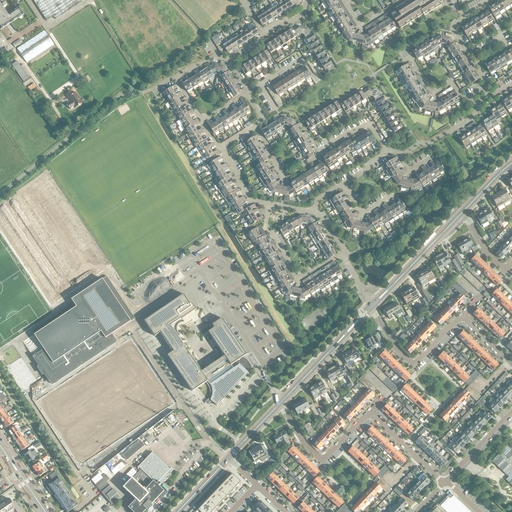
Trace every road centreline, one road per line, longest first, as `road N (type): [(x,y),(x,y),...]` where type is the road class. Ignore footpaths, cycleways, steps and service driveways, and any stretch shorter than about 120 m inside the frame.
road 1 (residential): [(511,362),(461,315),(409,362),(371,305)]
road 2 (residential): [(387,151),(368,124),(283,177),(255,125)]
road 3 (residential): [(370,412),(320,460),(280,403)]
road 4 (tertiary): [(280,403),(371,305)]
road 5 (tertiary): [(371,305),(463,211)]
road 6 (residential): [(340,254),(297,275),(265,226),(269,203)]
